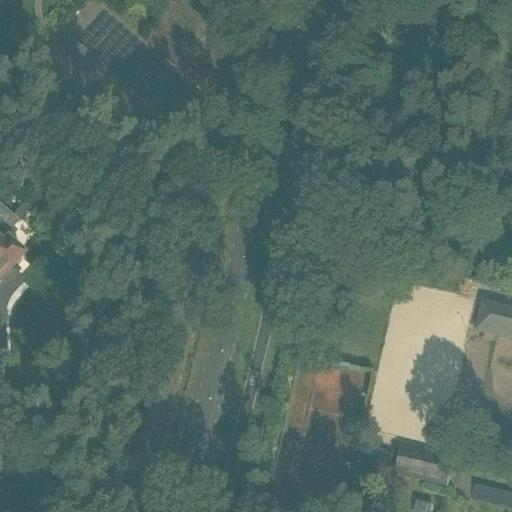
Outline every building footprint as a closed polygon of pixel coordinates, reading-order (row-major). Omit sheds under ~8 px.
[(24,205),(13,217),(20,224),(31,211),(24,205)] [(0,349),(2,350),(2,337),(0,337),(0,284),(11,272),(23,260),(3,242),(18,225),(0,207),(0,349)] [(511,308),(485,302),(477,335),(511,343),(511,308)] [(72,427),(58,435),(64,446),(78,438),(72,427)] [(0,478),(11,450),(0,445),(0,478)] [(451,459),(415,451),(404,448),(398,474),(445,485),(451,459)]
